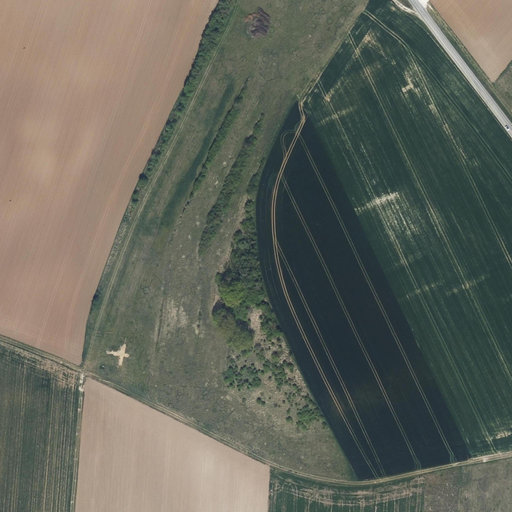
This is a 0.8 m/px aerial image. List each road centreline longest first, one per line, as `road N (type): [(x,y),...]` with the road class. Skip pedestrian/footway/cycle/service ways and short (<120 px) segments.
road 1 (track): [(0,338),(321,479),(365,482),(511,453)]
road 2 (tertiary): [(511,129),(413,0)]
road 3 (track): [(425,0),(511,116)]
road 4 (track): [(81,368),(71,511)]
